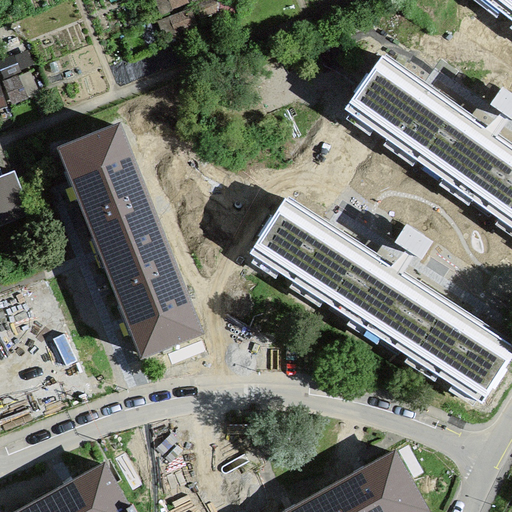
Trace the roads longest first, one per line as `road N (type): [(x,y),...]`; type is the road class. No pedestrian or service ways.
road 1 (residential): [(247,394),(104,421),(0,462)]
road 2 (residential): [(487,464),(433,432),(378,414),(247,394)]
